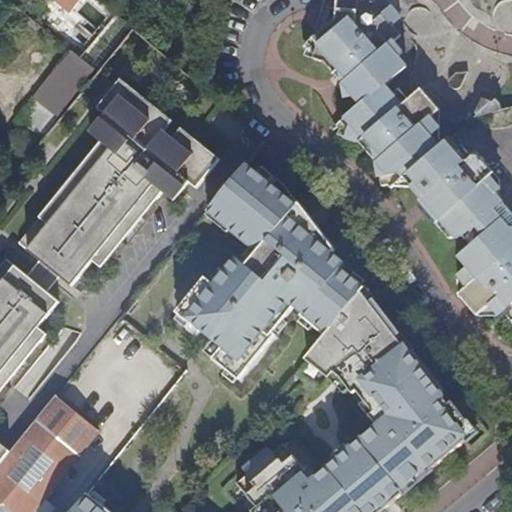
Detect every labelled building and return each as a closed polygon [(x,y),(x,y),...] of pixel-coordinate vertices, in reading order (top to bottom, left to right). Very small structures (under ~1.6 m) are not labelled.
[(80,0),(71,17),(106,37),(118,16),(89,0),(80,0)] [(393,177),(401,187),(408,181),(444,151),(436,141),(444,133),(436,123),(444,115),(425,94),(414,103),(404,92),(398,98),(390,88),(408,72),(400,63),(407,57),(398,46),(406,39),(397,28),(405,20),(396,11),(383,22),(376,15),(342,12),(341,20),(312,45),(320,54),(319,61),(331,66),(349,87),(350,99),(359,98),(367,108),(347,124),(355,134),(353,141),(364,144),(383,166),(384,178),(393,177)] [(59,118),(96,71),(73,53),(36,100),(59,118)] [(50,270),(171,122),(121,81),(98,109),(105,115),(90,133),(101,142),(19,245),(46,266),(50,270)] [(43,139),(59,118),(36,100),(20,121),(43,139)] [(173,123),(171,122),(50,270),(54,273),(72,287),(93,262),(102,269),(163,193),(174,203),(189,184),(197,190),(220,162),(182,130),(173,141),(164,133),(173,123)] [(511,232),(505,224),(511,217),(511,213),(505,205),(501,209),(494,199),(503,191),(493,180),(498,177),(479,156),(475,159),(465,148),(460,152),(453,143),(444,151),(408,181),(427,202),(428,215),(439,228),(444,224),(450,230),(452,242),(467,239),(476,249),(463,260),(471,269),(461,279),(470,290),(461,297),(480,318),(492,307),(502,319),(508,314),(511,318),(511,232)] [(300,205),(298,207),(246,166),(210,211),(233,229),(230,233),(258,255),(248,268),(238,260),(216,287),(207,280),(179,315),(222,350),(214,361),(239,381),(275,336),(273,335),(295,308),(329,336),(308,363),(331,381),(335,375),(340,377),(380,429),(353,453),(348,447),(323,467),(328,474),(313,485),(302,472),(304,470),(285,446),(274,456),(270,451),(244,472),(249,477),(238,486),(258,510),(261,508),(264,511),(384,511),(405,495),(401,490),(430,467),(433,471),(468,442),(470,423),(454,403),(451,406),(442,396),(446,392),(439,383),(367,291),(342,270),(346,266),(334,255),(336,253),(300,205)] [(1,267),(32,292),(38,285),(33,282),(7,260),(1,267)] [(33,282),(38,285),(50,270),(46,266),(33,282)] [(0,331),(32,292),(1,267),(0,268),(0,331)] [(50,270),(38,285),(41,288),(54,273),(50,270)] [(0,394),(48,336),(39,328),(60,303),(41,288),(38,285),(32,292),(0,331),(0,394)] [(0,511),(33,511),(99,432),(57,397),(12,453),(0,466),(0,511)] [(0,466),(12,453),(0,442),(0,466)] [(111,511),(89,493),(73,511),(111,511)]
